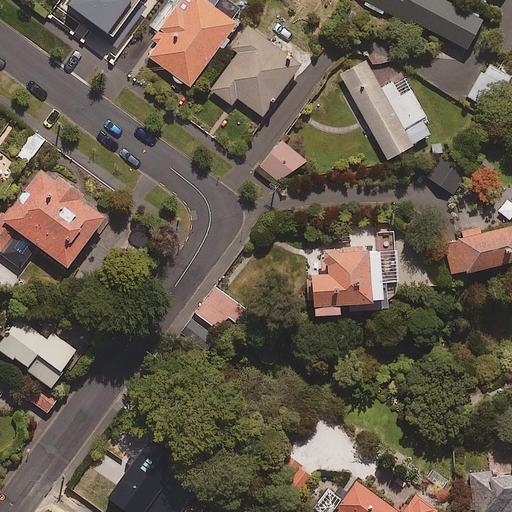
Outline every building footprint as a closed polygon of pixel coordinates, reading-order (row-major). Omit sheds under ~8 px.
[(180,0),(152,36),(157,40),(146,55),(189,89),(237,28),(231,23),(239,12),(223,0),(180,0)] [(481,22),(435,0),(359,0),(466,51),(481,22)] [(210,93),(232,108),(237,102),(263,120),(300,65),(245,27),(230,49),(236,54),(210,93)] [(421,122),(426,119),(404,77),(380,90),(364,62),(340,75),(386,162),(430,139),(421,122)] [(259,167),(279,183),(306,164),(279,142),(259,167)] [(0,253),(2,255),(9,246),(19,253),(30,238),(73,270),(113,215),(47,166),(17,207),(11,203),(0,217),(0,253)] [(511,211),(511,209),(499,199),(489,211),(503,223),(511,211)] [(511,230),(447,244),(454,279),(511,266),(511,230)] [(337,311),(380,310),(378,249),(323,251),(324,278),(307,279),(309,321),(337,320),(337,311)] [(245,312),(214,289),(195,316),(217,332),(226,319),(235,326),(245,312)] [(48,338),(18,317),(0,344),(0,351),(55,388),(79,351),(52,333),(48,338)] [(215,338),(191,321),(176,341),(201,359),(215,338)] [(59,399),(48,390),(37,405),(48,414),(59,399)] [(313,480),(295,465),(280,483),(298,498),(313,480)] [(511,511),(511,477),(490,480),(489,471),(468,473),(472,511),(511,511)] [(402,511),(399,511),(358,480),(332,511),(433,511),(414,497),(402,511)]
